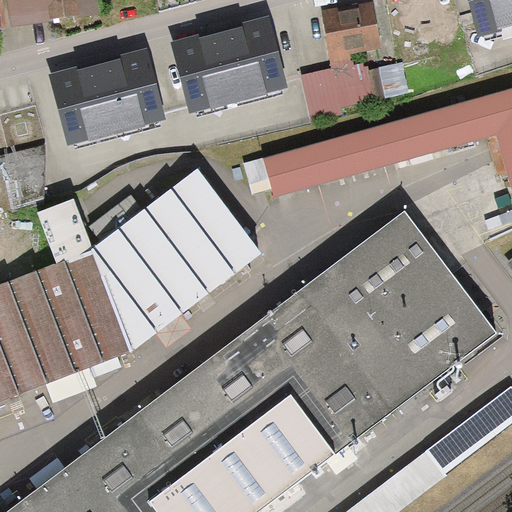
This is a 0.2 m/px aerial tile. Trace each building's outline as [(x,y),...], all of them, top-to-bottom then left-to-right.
[(0,0),(0,32),(10,31),(5,0),(0,0)] [(5,0),(10,31),(105,19),(102,0),(5,0)] [(511,0),(470,0),(480,34),(501,29),(500,25),(511,21),(511,0)] [(374,5),(323,18),(335,66),(353,62),(351,57),(385,48),(374,5)] [(264,24),(177,48),(195,112),(282,89),(264,24)] [(144,56),(57,79),(75,144),(162,120),(144,56)] [(380,70),(358,78),(370,110),(392,102),(380,70)] [(328,86),(300,93),(310,128),(337,121),(328,86)] [(511,92),(243,167),(251,196),(270,191),(272,199),(497,137),(511,189),(511,92)] [(0,154),(0,155),(2,166),(14,209),(45,194),(46,145),(0,154)] [(55,268),(0,287),(0,402),(132,354),(265,253),(206,168),(101,250),(76,202),(35,218),(55,268)] [(413,211),(15,511),(277,511),(509,337),(413,211)] [(401,511),(443,480),(423,454),(346,511),(401,511)]
